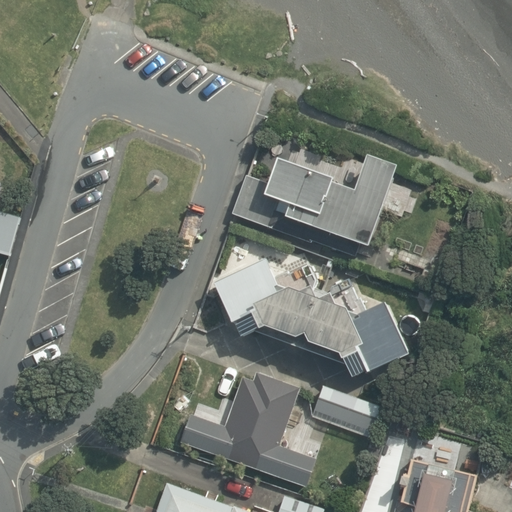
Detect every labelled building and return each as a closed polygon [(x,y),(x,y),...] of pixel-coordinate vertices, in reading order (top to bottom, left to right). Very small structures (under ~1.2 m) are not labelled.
[(0,251),(11,255),(22,215),(0,209),(0,195),(4,181),(0,179),(0,161),(2,153),(0,151),(0,251)] [(370,244),(399,163),(368,152),(356,188),(333,180),(335,176),(279,156),(270,181),(246,172),(232,212),(311,240),(312,237),(356,253),(360,240),(370,244)] [(238,322),(244,337),(269,326),(300,339),(308,335),(312,343),(343,354),(354,378),(369,371),(370,373),(411,354),(385,302),(368,311),(362,300),(360,301),(349,279),(335,286),(331,294),(314,288),(317,281),(311,265),(290,275),(289,273),(277,279),(268,258),(216,281),(235,324),(238,322)] [(419,290),(435,295),(442,275),(426,269),(419,290)] [(191,413),(181,441),(308,486),(317,458),(280,445),(301,387),(257,371),(254,378),(243,374),(225,425),(191,413)] [(375,431),(385,405),(322,383),(313,408),(375,431)] [(413,461),(402,503),(416,506),(414,511),(465,511),(474,476),(413,461)] [(163,511),(257,511),(236,503),(235,505),(167,479),(155,508),(164,511),(163,511)] [(276,511),(321,511),(324,505),(284,491),(276,511)]
